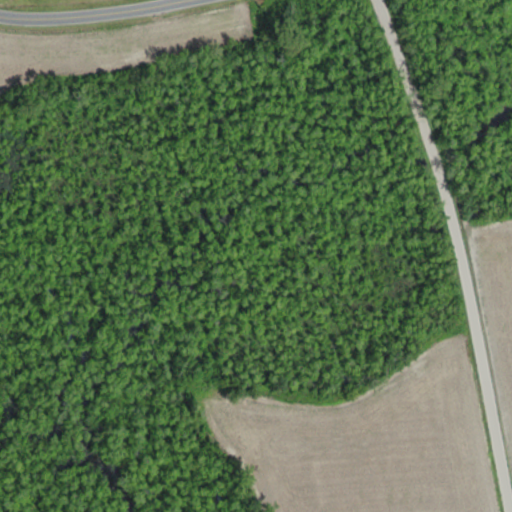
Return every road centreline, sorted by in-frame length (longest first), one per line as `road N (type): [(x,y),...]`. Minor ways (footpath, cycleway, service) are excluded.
road 1 (residential): [(497,511),(433,194),(368,0)]
road 2 (residential): [(0,24),(72,26),(233,0)]
